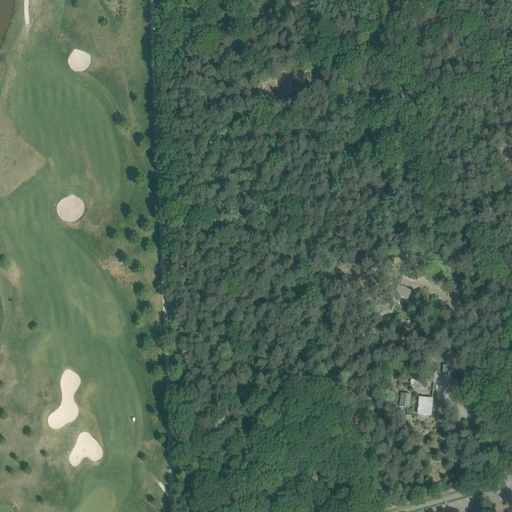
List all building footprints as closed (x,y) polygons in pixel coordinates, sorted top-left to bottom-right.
[(345,148),(343,159),(353,160),(354,149),(345,148)] [(433,165),(441,172),(446,165),(438,159),(433,165)] [(411,293),(397,287),(393,296),(407,302),(411,293)] [(426,370),(425,382),(434,383),(435,371),(426,370)] [(401,393),(399,407),(409,408),(411,395),(401,393)] [(430,416),(432,400),(419,398),(419,406),(418,406),(417,409),(418,409),(418,414),(430,416)]
